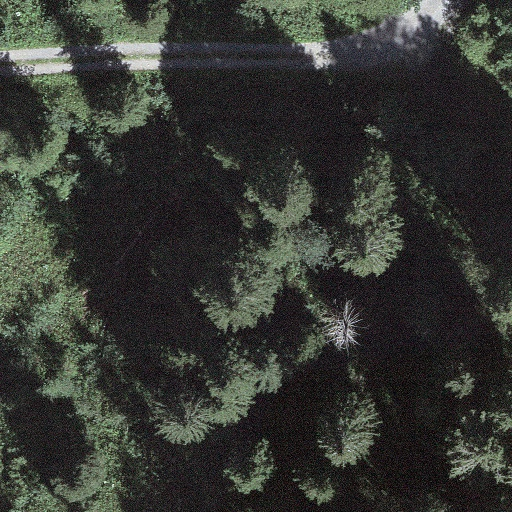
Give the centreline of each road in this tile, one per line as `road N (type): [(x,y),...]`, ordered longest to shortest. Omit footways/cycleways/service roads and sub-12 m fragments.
road 1 (track): [(440,0),(379,51),(0,63)]
road 2 (track): [(379,51),(511,121)]
